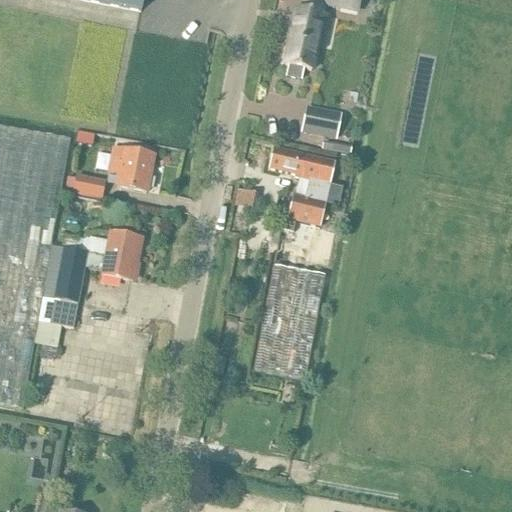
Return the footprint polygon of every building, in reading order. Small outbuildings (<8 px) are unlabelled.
[(63,0),(108,9),(139,15),(142,0),(63,0)] [(296,11),(285,67),(288,68),(286,78),(300,81),(303,71),(311,73),(323,18),(325,19),(325,17),(324,17),(327,5),(358,12),(360,0),(303,0),(311,2),(309,14),(296,11)] [(307,110),(302,133),(335,139),(339,117),(307,110)] [(51,247),(70,140),(0,127),(0,403),(23,408),(34,345),(57,350),(61,328),(73,330),(77,306),(84,270),(101,274),(101,277),(132,283),(137,258),(139,259),(143,241),(109,235),(104,257),(79,253),(81,242),(65,239),(63,249),(51,247)] [(292,235),(281,233),(253,375),(305,385),(334,234),(327,233),(320,231),(334,165),(273,151),(269,171),(295,177),(294,179),(308,182),(305,200),(293,198),(287,223),(295,225),(292,235)] [(117,189),(126,191),(146,195),(153,158),(124,152),(121,165),(112,163),(109,178),(119,180),(117,189)] [(71,196),(97,201),(101,183),(74,178),(71,196)] [(239,191),(237,206),(257,208),(258,193),(239,191)]
